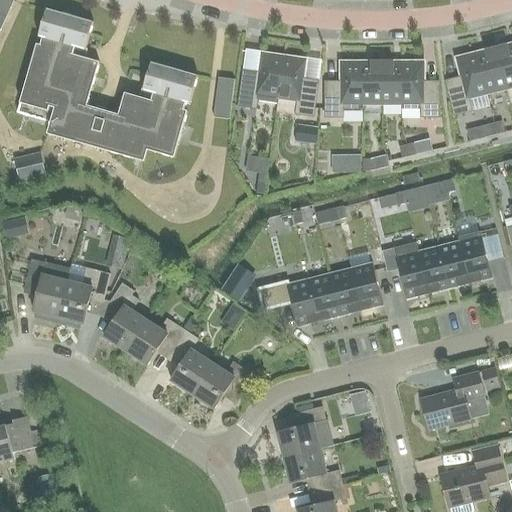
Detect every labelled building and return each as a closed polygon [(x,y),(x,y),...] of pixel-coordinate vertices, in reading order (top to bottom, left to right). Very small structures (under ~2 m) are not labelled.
[(9,0),(0,0),(0,31),(14,2),(9,0)] [(145,90),(143,100),(124,94),(118,116),(87,107),(99,63),(81,58),(83,49),(85,49),(93,23),(47,10),(38,38),(42,39),(40,46),(36,46),(17,114),(50,123),(47,135),(144,162),(147,151),(174,159),(187,112),(183,111),(185,104),(189,105),(197,76),(151,63),(143,90),(145,90)] [(511,44),(496,49),(506,90),(511,88),(511,44)] [(487,96),(487,95),(506,90),(496,49),(477,54),(477,53),(476,53),(487,96)] [(476,53),(475,53),(476,54),(456,59),(460,78),(446,82),(454,116),(471,112),(468,100),(486,95),(486,96),(487,96),(476,53)] [(283,56),(282,56),(282,57),(261,54),(258,74),(243,72),(238,107),(256,109),(257,102),(277,104),(283,56)] [(277,104),(277,105),(278,100),(297,102),(295,115),(313,117),(318,83),(303,80),(306,60),(284,57),(285,56),(283,56),(277,104)] [(343,111),(361,111),(361,62),(361,63),(340,63),(340,83),(325,83),(325,118),(343,118),(343,111)] [(362,62),(361,62),(361,111),(362,111),(362,106),(382,106),(382,63),(362,63),(362,62)] [(402,62),(402,63),(382,63),(382,106),(401,106),(401,110),(402,110),(402,62)] [(403,62),(402,62),(402,110),(421,110),(421,118),(439,118),(439,83),(424,83),(424,63),(403,63),(403,62)] [(218,78),(213,118),(229,120),(234,80),(218,78)] [(494,124),(497,135),(505,134),(502,122),(494,124)] [(494,124),(487,126),(489,137),(497,135),(494,124)] [(295,142),(315,145),(317,129),(298,126),(295,142)] [(414,144),(406,146),(409,157),(417,155),(414,144)] [(406,146),(399,148),(402,159),(409,157),(406,146)] [(41,151),(17,158),(22,179),(47,172),(41,151)] [(360,157),(343,157),(343,173),(360,173),(360,157)] [(445,182),(447,194),(455,192),(452,180),(445,182)] [(264,195),(266,183),(258,182),(256,194),(264,195)] [(437,184),(440,196),(447,194),(445,182),(437,184)] [(403,192),(395,194),(398,206),(406,204),(403,192)] [(346,219),(344,207),(336,209),(339,221),(346,219)] [(292,214),(295,225),(303,223),(300,212),(292,214)] [(7,235),(29,234),(28,216),(5,218),(7,235)] [(480,232),(458,238),(470,284),(490,279),(492,279),(480,232)] [(450,289),(470,284),(458,238),(457,238),(459,243),(439,247),(438,247),(449,290),(450,290),(450,289)] [(415,244),(428,295),(448,289),(448,290),(449,290),(438,247),(438,248),(418,253),(416,243),(415,244)] [(393,249),(406,300),(408,300),(428,295),(415,244),(393,249)] [(123,271),(127,255),(111,251),(107,267),(123,271)] [(32,260),(25,287),(39,290),(33,313),(35,313),(34,319),(57,324),(58,319),(67,282),(70,270),(54,266),(32,260)] [(224,291),(242,300),(256,272),(238,263),(224,291)] [(373,264),(351,270),(361,311),(381,306),(382,307),(383,306),(373,264)] [(67,282),(57,324),(80,330),(82,324),(84,325),(90,298),(104,301),(110,275),(96,271),(86,269),(83,286),(67,282)] [(351,270),(330,275),(340,317),(341,317),(341,316),(361,311),(351,270)] [(309,280),(319,322),(339,317),(340,317),(330,275),(329,275),(309,280)] [(309,280),(288,285),(287,282),(258,290),(263,311),(291,304),(297,328),(299,327),(319,322),(309,280)] [(119,315),(104,338),(126,352),(146,321),(132,312),(139,301),(132,296),(134,292),(122,284),(107,307),(119,315)] [(235,304),(225,320),(237,328),(247,311),(235,304)] [(146,321),(126,352),(147,367),(160,347),(172,355),(186,332),(167,319),(160,330),(146,321)] [(183,362),(171,382),(193,396),(213,365),(192,351),(199,340),(186,332),(172,355),(183,362)] [(213,365),(193,396),(214,410),(227,391),(239,398),(253,376),(241,368),(233,363),(227,374),(213,365)] [(484,398),(478,373),(453,379),(456,391),(421,400),(429,431),(471,420),(466,403),(484,398)] [(357,417),(372,413),(367,392),(351,396),(357,417)] [(278,434),(284,459),(320,450),(334,446),(327,421),(326,421),(323,408),(297,415),(300,428),(278,434)] [(14,421),(15,424),(6,427),(4,421),(0,422),(0,463),(14,460),(13,454),(41,447),(37,431),(30,433),(26,418),(14,421)] [(449,508),(451,507),(451,511),(472,511),(473,511),(471,502),(489,498),(487,488),(506,483),(497,446),(473,452),(477,468),(441,477),(449,508)] [(317,492),(343,485),(339,471),(327,474),(320,450),(284,459),(290,484),(313,478),(317,492)] [(297,511),(336,511),(334,502),(346,499),(343,485),(317,492),(320,506),(297,511)] [(59,489),(41,494),(45,510),(63,505),(59,489)]
